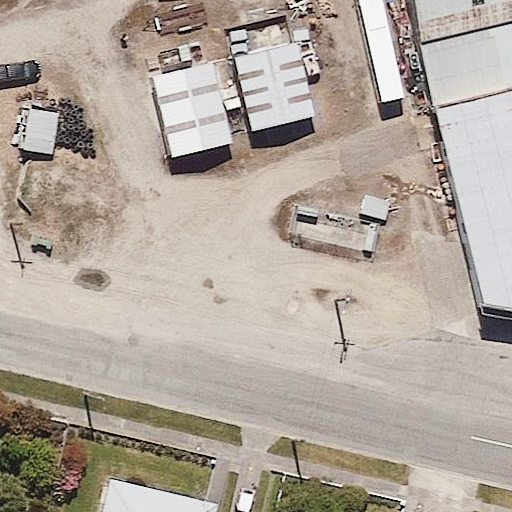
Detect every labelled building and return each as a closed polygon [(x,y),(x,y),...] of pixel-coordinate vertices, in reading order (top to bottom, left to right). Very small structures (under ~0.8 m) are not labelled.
[(359,0),(367,33),(511,0),(359,0)] [(511,0),(367,33),(382,101),(481,78),(511,70),(511,0)] [(288,41),(227,63),(254,137),(315,115),(288,41)] [(209,64),(145,79),(165,165),(229,150),(209,64)] [(481,78),(382,101),(404,197),(503,174),(481,78)] [(511,172),(503,174),(404,197),(430,298),(511,318),(511,172)] [(73,468),(62,511),(181,511),(186,491),(73,468)]
